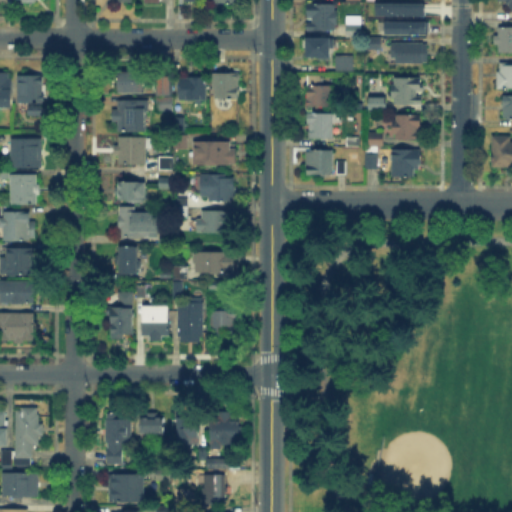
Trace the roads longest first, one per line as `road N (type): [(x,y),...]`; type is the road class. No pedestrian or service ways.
road 1 (residential): [(72,511),(73,0)]
road 2 (secondary): [(271,374),(271,0)]
road 3 (residential): [(0,372),(271,374)]
road 4 (residential): [(0,37),(271,38)]
road 5 (residential): [(271,204),(511,204)]
road 6 (residential): [(459,204),(459,0)]
road 7 (secondary): [(270,511),(271,374)]
